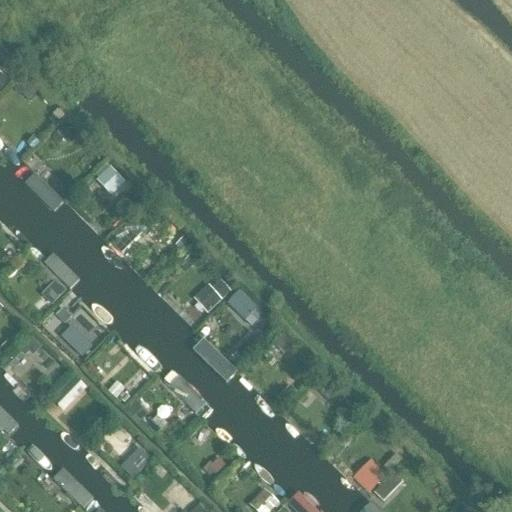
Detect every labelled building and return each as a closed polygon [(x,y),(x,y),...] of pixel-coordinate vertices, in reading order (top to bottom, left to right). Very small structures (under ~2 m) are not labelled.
[(1,77),(0,78),(0,94),(9,85),(1,77)] [(43,100),(24,81),(13,93),(31,111),(43,100)] [(0,148),(0,183),(2,185),(18,167),(0,148)] [(96,184),(112,199),(125,186),(110,171),(96,184)] [(34,175),(24,187),(26,189),(53,215),(64,203),(37,178),(34,175)] [(48,231),(5,194),(0,198),(0,220),(32,248),(48,231)] [(105,247),(66,206),(56,217),(96,255),(105,247)] [(131,225),(110,246),(122,257),(142,236),(131,225)] [(176,248),(185,256),(193,248),(184,240),(176,248)] [(154,293),(109,250),(100,258),(147,300),(154,293)] [(192,256),(185,264),(192,271),(199,263),(192,256)] [(54,257),(44,267),(72,293),(82,283),(54,257)] [(203,295),(217,309),(232,294),(220,283),(212,291),(209,288),(203,295)] [(59,287),(46,301),(53,308),(66,294),(59,287)] [(127,323),(89,290),(79,300),(116,336),(127,323)] [(193,333),(159,301),(154,306),(188,338),(193,333)] [(72,329),(62,339),(82,358),(91,348),(72,329)] [(286,357),(295,348),(283,336),(274,345),(286,357)] [(12,371),(37,344),(31,338),(6,366),(12,371)] [(201,340),(191,351),(193,353),(223,383),(234,372),(201,340)] [(163,369),(141,348),(131,351),(153,373),(163,369)] [(175,374),(164,386),(203,423),(214,411),(175,374)] [(275,412),(237,375),(229,383),(268,419),(275,412)] [(312,389),(329,406),(341,394),(324,377),(312,389)] [(74,382),(57,399),(67,409),(84,391),(74,382)] [(122,404),(129,397),(119,387),(112,395),(122,404)] [(31,403),(18,391),(12,397),(25,409),(31,403)] [(0,427),(8,436),(19,426),(0,405),(0,427)] [(140,425),(148,416),(136,406),(129,414),(140,425)] [(250,447),(217,415),(208,426),(240,458),(250,447)] [(301,439),(290,428),(286,428),(285,433),(295,444),(301,439)] [(25,429),(13,441),(47,473),(58,462),(42,446),(25,429)] [(65,435),(60,434),(60,441),(72,452),(78,451),(78,448),(65,435)] [(139,452),(121,471),(133,483),(151,463),(139,452)] [(85,455),(83,455),(81,458),(97,473),(100,473),(100,470),(85,455)] [(390,478),(403,465),(395,457),(382,470),(390,478)] [(213,482),(227,467),(220,460),(213,467),(211,465),(204,473),(213,482)] [(363,498),(327,463),(317,473),(353,508),(363,498)] [(371,465),(352,483),(367,498),(385,480),(371,465)] [(265,472),(259,468),(252,467),(258,478),(269,485),(274,482),(265,472)] [(95,499),(64,469),(54,480),(84,510),(95,499)] [(383,507),(403,487),(393,477),(374,497),(383,507)] [(185,511),(195,502),(176,484),(166,495),(183,511),(185,511)] [(144,511),(127,495),(123,499),(136,511),(144,511)] [(316,511),(299,495),(288,505),(294,511),(316,511)] [(258,500),(251,507),(256,511),(270,511),(277,505),(267,496),(261,502),(258,500)]
